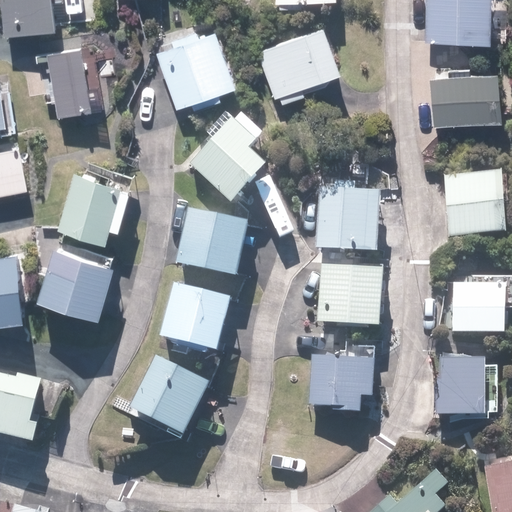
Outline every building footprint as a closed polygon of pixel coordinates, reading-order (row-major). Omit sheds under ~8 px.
[(60,0),(7,0),(10,39),(63,35),(60,0)] [(308,6),(344,5),(344,0),(280,0),(281,13),(308,12),(308,6)] [(432,0),(431,46),(499,48),(500,0),(432,0)] [(333,33),(263,55),(278,101),(286,99),(288,107),(310,100),(308,93),(348,80),(333,33)] [(245,93),(225,36),(206,42),(203,35),(178,44),(179,49),(163,56),(183,113),(197,108),(199,115),(227,104),(226,100),(245,93)] [(53,57),(63,120),(97,114),(97,112),(107,110),(97,50),(53,57)] [(507,79),(433,82),(435,130),(509,128),(507,79)] [(6,81),(0,81),(0,140),(8,139),(7,133),(13,131),(6,81)] [(259,159),(266,151),(237,124),(195,169),(239,210),(274,172),(259,159)] [(0,151),(0,192),(24,188),(16,148),(0,151)] [(500,174),(438,176),(439,236),(501,235),(500,174)] [(81,176),(63,233),(113,248),(130,192),(81,176)] [(324,195),(320,255),(386,259),(390,200),(324,195)] [(194,214),(180,267),(242,284),(257,231),(194,214)] [(124,272),(61,251),(44,301),(108,322),(124,272)] [(0,331),(33,326),(22,258),(0,261),(0,331)] [(326,269),(320,327),(386,334),(392,276),(326,269)] [(446,330),(457,331),(457,337),(511,339),(511,290),(457,288),(457,298),(448,297),(446,330)] [(185,348),(184,353),(213,360),(215,357),(226,359),(239,306),(179,290),(166,342),(185,348)] [(338,410),(338,418),(366,419),(367,403),(380,403),(381,364),(318,360),(316,409),(338,410)] [(217,390),(161,361),(135,412),(190,442),(217,390)] [(441,385),(441,420),(493,421),(494,365),(445,364),(445,385),(441,385)] [(0,439),(42,450),(46,432),(36,429),(47,386),(22,380),(21,384),(0,379),(0,439)] [(511,511),(511,466),(488,470),(494,511),(511,511)] [(443,502),(456,491),(442,475),(403,509),(393,498),(377,511),(451,511),(452,511),(443,502)]
